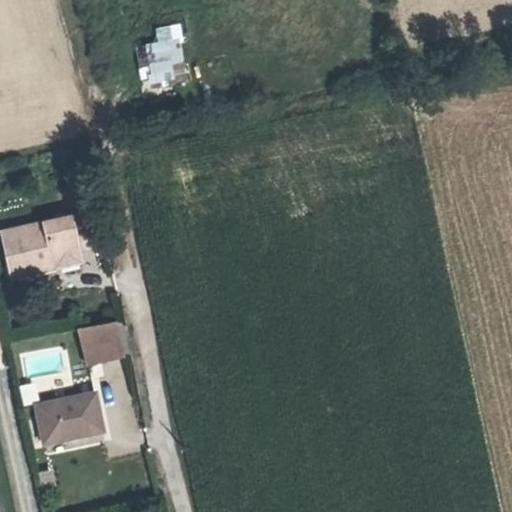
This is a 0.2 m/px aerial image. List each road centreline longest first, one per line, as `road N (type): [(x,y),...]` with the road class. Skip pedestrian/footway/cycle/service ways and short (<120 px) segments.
road 1 (unknown): [(45,511),(0,266)]
road 2 (unknown): [(132,286),(182,511)]
